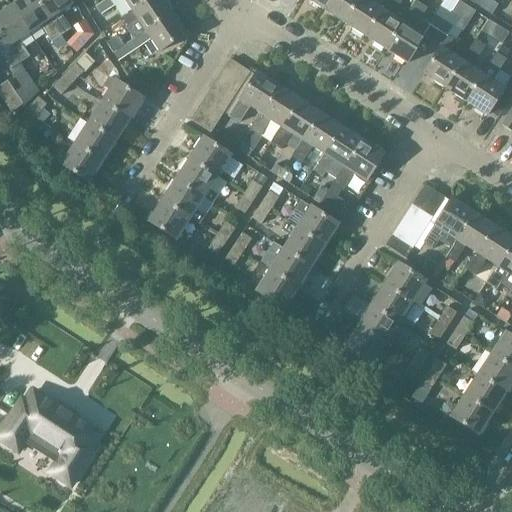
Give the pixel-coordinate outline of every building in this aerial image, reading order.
[(60,36),(35,0),(22,0),(11,7),(28,34),(40,26),(50,43),(60,36)] [(66,0),(35,0),(60,36),(69,30),(59,14),(70,6),(66,0)] [(100,15),(114,6),(109,0),(104,0),(94,7),(100,15)] [(172,14),(162,0),(149,0),(132,12),(131,11),(121,18),(126,26),(137,19),(144,31),(145,32),(172,14)] [(149,0),(123,0),(131,11),(132,12),(149,0)] [(306,0),(322,10),(327,0),(306,0)] [(343,23),(357,0),(327,0),(322,10),(343,23)] [(381,9),(366,0),(357,0),(343,23),(364,37),(381,9)] [(402,23),(402,22),(391,16),(401,0),(386,0),(381,9),(364,37),(385,50),(402,23)] [(438,30),(454,6),(444,0),(429,24),(438,30)] [(415,1),(402,22),(402,23),(385,50),(406,64),(423,36),(413,29),(426,8),(415,1)] [(443,88),(461,61),(449,53),(455,42),(454,42),(461,31),(454,26),(460,17),(451,11),(454,6),(438,30),(448,37),(441,47),(440,47),(422,75),(443,88)] [(28,34),(11,7),(0,14),(0,35),(19,64),(24,71),(30,67),(30,61),(28,58),(28,57),(17,41),(28,34)] [(186,34),(172,14),(145,32),(144,31),(122,46),(112,53),(117,61),(127,54),(128,55),(150,40),(158,53),(186,34)] [(19,64),(0,35),(0,55),(4,62),(0,64),(0,68),(3,74),(9,70),(19,64)] [(79,49),(73,40),(67,44),(72,53),(79,49)] [(465,102),(482,74),(471,67),(485,46),(475,40),(461,61),(443,88),(465,102)] [(495,53),(482,74),(465,102),(486,116),(488,113),(497,118),(505,106),(511,94),(511,79),(498,70),(505,59),(495,53)] [(229,60),(223,70),(243,83),(249,73),(229,60)] [(73,82),(83,72),(74,63),(64,74),(73,82)] [(243,83),(223,70),(216,81),(236,93),(243,83)] [(260,114),(278,86),(256,73),(228,117),(238,123),(249,107),(260,114)] [(58,81),(52,87),(61,95),(73,82),(64,74),(58,81)] [(109,90),(101,102),(128,121),(142,100),(126,89),(114,81),(111,79),(106,87),(109,90)] [(22,104),(6,81),(0,85),(0,97),(10,112),(22,104)] [(236,93),(216,81),(210,90),(230,103),(236,93)] [(281,128),(299,100),(278,86),(260,114),(249,130),(259,137),(269,121),(281,128)] [(230,103),(210,90),(203,100),(223,113),(230,103)] [(37,97),(27,109),(36,116),(42,109),(47,105),(37,97)] [(223,113),(203,100),(196,111),(217,124),(223,113)] [(301,141),(319,113),(299,100),(281,128),(270,144),(280,150),(290,134),(301,141)] [(115,142),(128,121),(101,102),(87,124),(115,142)] [(511,105),(499,125),(511,132),(511,105)] [(25,128),(36,116),(27,109),(16,121),(25,128)] [(217,124),(196,111),(190,121),(210,134),(217,124)] [(322,154),(340,127),(319,113),(301,141),(290,157),(301,163),(311,147),(322,154)] [(101,163),(115,142),(87,124),(74,145),(101,163)] [(342,168),(360,140),(340,127),(322,154),(311,170),(321,177),(332,161),(342,168)] [(202,138),(189,159),(216,177),(229,155),(202,138)] [(383,155),(360,140),(342,168),(325,194),(319,190),(313,199),(338,215),(346,203),(335,196),(340,189),(342,191),(353,174),(365,182),(383,155)] [(241,143),(237,150),(247,157),(252,150),(241,143)] [(88,184),(101,163),(74,145),(60,166),(88,184)] [(207,189),(216,177),(189,159),(175,180),(202,198),(202,197),(212,204),(217,196),(207,189)] [(278,176),(283,169),(274,164),(270,171),(278,176)] [(291,175),(283,169),(278,176),(288,183),(291,179),(291,175)] [(194,210),(202,198),(175,180),(161,202),(188,219),(189,218),(199,224),(204,216),(194,210)] [(248,187),(243,194),(253,200),(261,187),(252,181),(248,187)] [(425,186),(418,196),(438,209),(445,199),(425,186)] [(265,195),(259,205),(269,211),(278,198),(268,192),(265,195)] [(253,200),(243,194),(234,207),(244,213),(253,200)] [(438,209),(418,196),(412,206),(432,219),(438,209)] [(449,249),(473,212),(452,199),(423,243),(432,249),(438,241),(449,249)] [(299,201),(293,210),(304,217),(297,228),(297,229),(324,246),(327,241),(337,225),(310,208),(299,201)] [(181,231),(188,219),(161,202),(148,223),(175,240),(175,239),(185,246),(191,237),(181,231)] [(261,224),(269,211),(259,205),(251,218),(261,224)] [(432,219),(412,206),(405,216),(425,229),(432,219)] [(476,254),(495,227),(473,212),(449,249),(444,256),(454,263),(465,246),(476,254)] [(425,229),(405,216),(398,227),(419,239),(425,229)] [(310,267),(323,246),(297,229),(297,228),(286,221),(281,230),(292,237),(284,249),(283,250),(310,267)] [(224,222),(215,236),(225,243),(234,228),(224,222)] [(419,239),(398,227),(392,236),(412,250),(419,239)] [(496,267),(511,242),(511,237),(495,227),(476,254),(465,270),(475,277),(486,260),(496,267)] [(242,253),(249,241),(251,239),(241,232),(232,247),(242,253)] [(217,255),(225,243),(215,236),(207,248),(217,255)] [(412,250),(392,236),(385,246),(406,260),(412,250)] [(296,288),(310,267),(283,250),(284,249),(273,242),(267,251),(278,258),(270,270),(270,271),(296,288)] [(495,268),(485,283),(495,290),(495,289),(499,283),(510,290),(511,287),(511,242),(496,267),(495,268)] [(232,247),(224,259),(233,265),(242,253),(232,247)] [(283,310),(296,288),(270,271),(270,270),(260,263),(254,272),(265,279),(256,292),(283,310)] [(398,265),(384,286),(411,303),(424,282),(398,265)] [(397,324),(411,303),(384,286),(371,307),(397,324)] [(447,326),(456,312),(446,306),(437,320),(447,326)] [(384,345),(397,324),(371,307),(357,327),(384,345)] [(508,313),(500,308),(495,317),(505,323),(509,317),(508,313)] [(472,323),(462,317),(453,331),(463,337),(472,323)] [(447,326),(437,320),(429,333),(438,339),(447,326)] [(370,366),(384,345),(357,327),(343,348),(370,366)] [(499,342),(491,355),(511,368),(511,338),(504,334),(505,333),(500,330),(494,338),(499,342)] [(463,337),(453,331),(445,344),(455,350),(463,337)] [(420,368),(429,354),(419,348),(410,362),(420,368)] [(505,393),(511,381),(511,368),(491,355),(477,376),(505,393)] [(437,379),(446,365),(436,358),(426,373),(437,379)] [(420,368),(410,362),(402,375),(412,381),(420,368)] [(426,373),(418,385),(428,392),(437,379),(426,373)] [(491,414),(505,393),(477,376),(464,397),(491,414)] [(21,400),(0,431),(0,440),(17,452),(24,440),(57,460),(49,472),(69,486),(95,447),(91,445),(98,433),(75,419),(76,418),(74,416),(73,417),(57,407),(58,406),(55,404),(55,405),(32,391),(25,402),(21,400)] [(477,435),(491,414),(464,397),(450,418),(477,435)]
